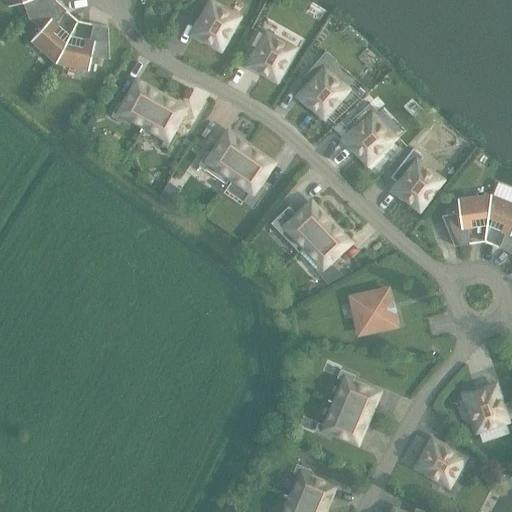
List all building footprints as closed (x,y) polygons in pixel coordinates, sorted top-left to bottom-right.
[(7,0),(9,7),(24,2),(29,18),(56,1),(56,0),(55,0),(7,0)] [(56,1),(29,18),(29,19),(41,30),(31,41),(56,63),(67,42),(55,31),(61,24),(57,21),(67,11),(56,1)] [(212,4),(196,33),(220,47),(236,18),(212,4)] [(67,42),(56,63),(57,63),(89,71),(92,56),(110,60),(108,28),(94,24),(90,43),(85,42),(84,46),(67,42)] [(267,36),(251,64),(276,78),(292,49),(267,36)] [(325,52),(320,58),(330,66),(335,60),(325,52)] [(314,83),(303,96),(324,115),(346,89),(325,72),(330,66),(320,58),(305,76),(314,83)] [(119,102),(111,116),(118,120),(123,112),(145,124),(161,96),(138,83),(125,106),(119,102)] [(161,96),(145,124),(166,136),(161,145),(169,149),(176,135),(170,132),(183,109),(161,96)] [(370,103),(346,125),(354,134),(348,139),(367,160),(391,138),(400,130),(382,110),(379,113),(370,103)] [(207,152),(199,165),(226,183),(231,176),(250,149),(228,134),(213,156),(207,152)] [(250,149),(231,176),(251,190),(243,202),(254,209),(267,189),(258,183),(271,164),(250,149)] [(413,151),(393,178),(401,184),(397,190),(419,207),(439,181),(417,164),(422,158),(413,151)] [(169,184),(160,198),(171,204),(179,190),(169,184)] [(459,214),(442,216),(454,246),(470,244),(468,224),(473,224),(472,218),(489,217),(492,195),(490,195),(458,199),(459,214)] [(511,203),(492,195),(489,217),(505,223),(503,227),(508,229),(500,248),(511,252),(511,203)] [(78,199),(63,223),(113,258),(130,232),(78,199)] [(289,206),(271,223),(299,252),(329,223),(311,204),(298,217),(289,206)] [(329,223),(299,252),(316,270),(322,276),(328,283),(342,275),(328,260),(347,242),(329,223)] [(18,284),(3,311),(64,344),(78,318),(18,284)] [(388,289),(352,297),(356,317),(362,316),(365,332),(395,325),(388,289)] [(5,320),(0,329),(0,346),(50,374),(63,352),(5,320)] [(185,344),(172,367),(225,393),(236,370),(185,344)] [(0,368),(0,398),(30,413),(41,391),(0,368)] [(346,381),(336,404),(367,417),(377,393),(352,383),(355,376),(341,370),(337,378),(346,381)] [(494,388),(467,398),(478,429),(505,420),(501,409),(494,388)] [(154,391),(142,413),(198,441),(210,417),(154,391)] [(318,423),(315,431),(329,437),(332,430),(356,441),(367,417),(336,404),(327,427),(318,423)] [(511,406),(501,409),(505,420),(511,417),(511,406)] [(0,413),(0,441),(13,447),(23,426),(0,413)] [(136,430),(125,452),(178,478),(188,455),(136,430)] [(450,436),(445,445),(455,450),(460,441),(450,436)] [(433,443),(419,467),(448,484),(462,459),(433,443)] [(110,455),(99,478),(154,504),(165,484),(110,455)] [(302,476),(293,498),(323,511),(333,487),(308,477),(311,470),(297,464),(294,472),(302,476)] [(78,484),(63,511),(64,511),(130,511),(131,511),(78,484)] [(322,511),(323,511),(293,498),(286,511),(322,511)]
